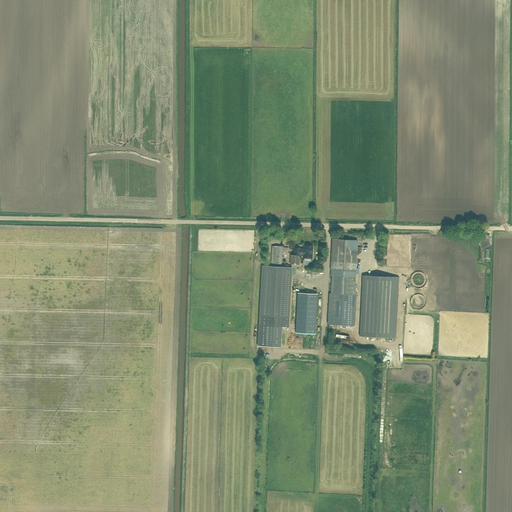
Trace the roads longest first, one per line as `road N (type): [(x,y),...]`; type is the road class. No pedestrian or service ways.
road 1 (unclassified): [(381,226),(0,217)]
road 2 (track): [(511,229),(381,226)]
